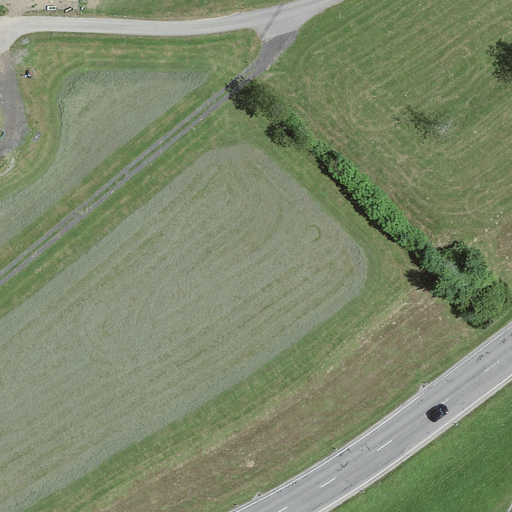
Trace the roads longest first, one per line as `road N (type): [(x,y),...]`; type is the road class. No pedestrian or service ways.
road 1 (track): [(0,278),(268,57),(287,15)]
road 2 (unclassified): [(0,24),(227,25),(324,0)]
road 3 (primary): [(511,352),(277,511)]
